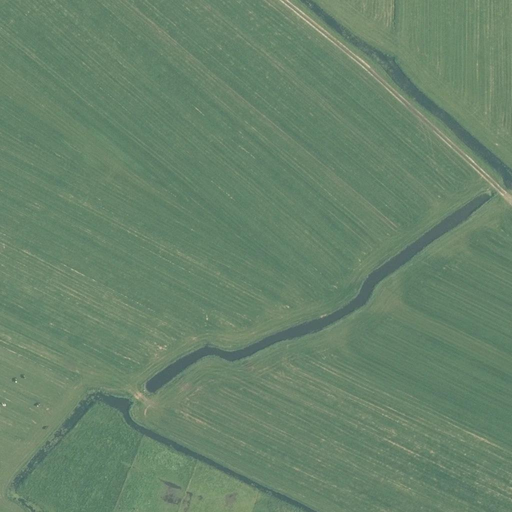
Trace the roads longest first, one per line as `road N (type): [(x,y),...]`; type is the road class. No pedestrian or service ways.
road 1 (track): [(511,200),(283,0)]
road 2 (track): [(511,166),(401,58),(321,0)]
